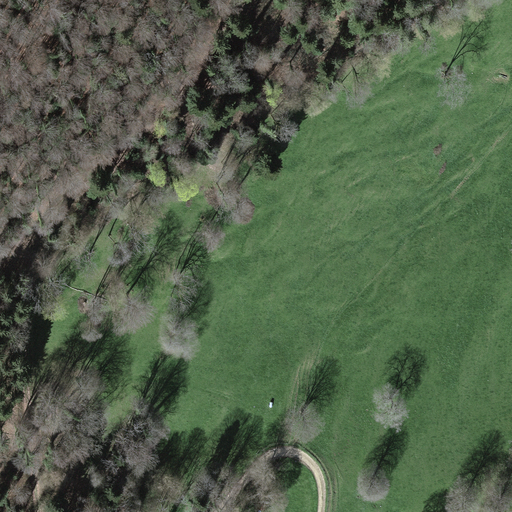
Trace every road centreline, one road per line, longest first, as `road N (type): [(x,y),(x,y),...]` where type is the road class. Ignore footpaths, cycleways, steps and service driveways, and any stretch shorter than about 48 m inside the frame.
road 1 (track): [(0,242),(38,232),(25,346),(39,511)]
road 2 (track): [(227,0),(165,91),(65,189),(38,232)]
road 3 (track): [(222,511),(285,450),(312,470),(318,511)]
